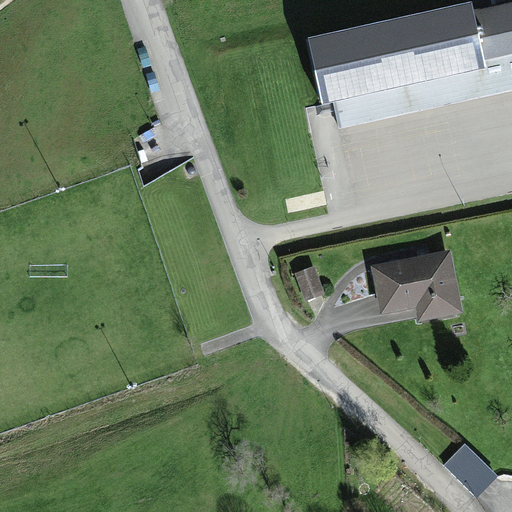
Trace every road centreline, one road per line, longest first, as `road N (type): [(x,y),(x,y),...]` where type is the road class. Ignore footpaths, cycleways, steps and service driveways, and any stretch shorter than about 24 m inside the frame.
road 1 (residential): [(141,0),(242,251),(293,346),(466,511)]
road 2 (unknown): [(242,251),(367,210)]
